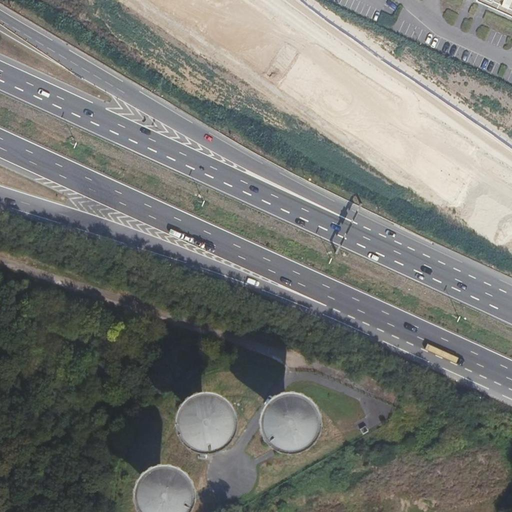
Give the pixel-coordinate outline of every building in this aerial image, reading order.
[(511,0),(474,0),(477,1),(477,2),(511,17),(511,0)] [(178,419),(176,425),(175,433),(176,440),(180,447),(184,453),(190,457),(197,461),(204,462),(212,462),(219,460),(225,456),(230,451),(234,445),(236,438),(237,431),(236,424),(234,418),(230,412),(225,407),(220,403),(213,401),(206,400),(199,401),(192,403),(186,407),(181,413),(178,419)] [(258,431),(259,438),(261,444),(265,450),(271,456),(277,459),(284,461),(292,462),(299,460),(306,457),(312,453),(316,447),(319,441),(321,434),(321,426),(319,420),(315,413),(310,408),(304,404),(298,402),(290,401),(283,401),(277,403),(271,407),(266,411),(262,417),(259,424),(258,431)] [(363,435),(368,432),(365,427),(360,430),(363,435)] [(147,477),(141,481),(137,487),(134,494),(132,501),(133,509),(134,511),(193,511),(195,508),(195,502),(194,495),(192,488),(187,482),(182,478),(175,474),(168,472),(161,472),(154,474),(147,477)]
